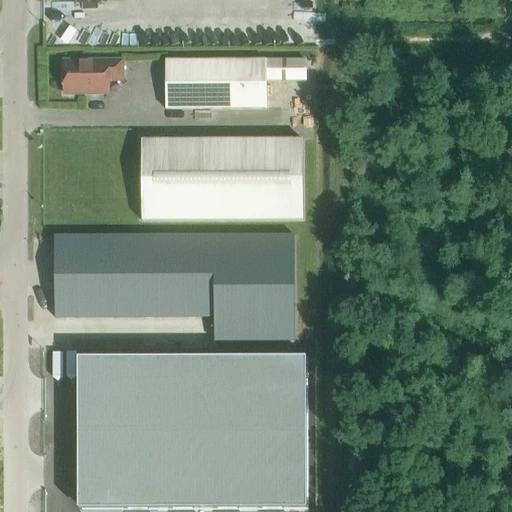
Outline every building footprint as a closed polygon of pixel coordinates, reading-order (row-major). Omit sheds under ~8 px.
[(266,110),(266,82),(306,82),(306,61),(166,62),(166,110),(266,110)] [(122,80),(122,62),(64,62),(64,94),(109,94),(109,80),(122,80)] [(141,142),(142,222),(303,221),(303,141),(141,142)] [(55,238),(55,318),(214,318),(214,342),(295,341),(295,238),(55,238)] [(80,359),(81,511),(307,510),(306,358),(80,359)]
